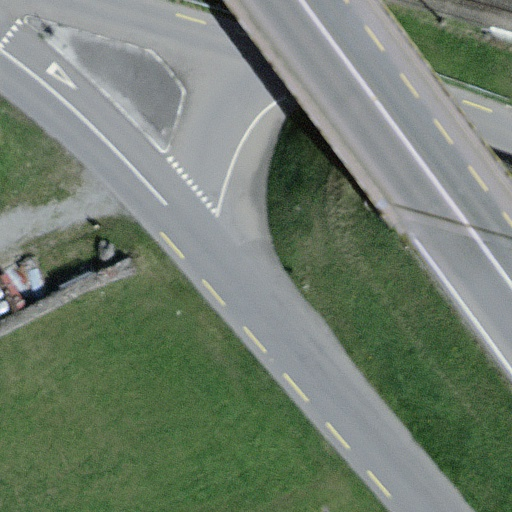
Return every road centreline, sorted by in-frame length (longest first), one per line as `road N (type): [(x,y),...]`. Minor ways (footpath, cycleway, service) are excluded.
road 1 (unclassified): [(179,218),(429,511)]
road 2 (primary): [(303,0),(511,281)]
road 3 (unclassified): [(511,139),(387,88),(249,48)]
road 4 (unclassified): [(0,37),(179,218)]
road 5 (unclassified): [(249,48),(71,0)]
road 6 (unclassified): [(249,48),(179,218)]
